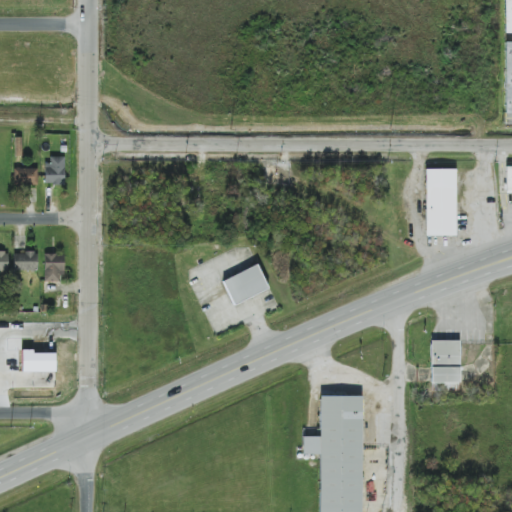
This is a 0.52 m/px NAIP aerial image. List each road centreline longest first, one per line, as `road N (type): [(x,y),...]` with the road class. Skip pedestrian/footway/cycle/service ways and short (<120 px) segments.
road 1 (secondary): [(511,258),(0,477)]
road 2 (residential): [(511,145),(93,143)]
road 3 (residential): [(93,511),(93,143)]
road 4 (residential): [(399,301),(393,511)]
road 5 (residential): [(93,143),(94,0)]
